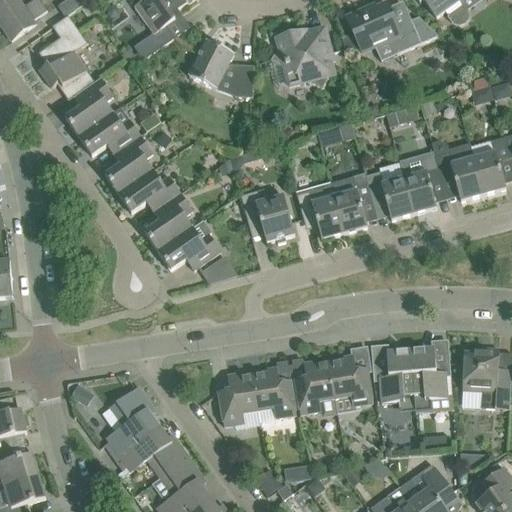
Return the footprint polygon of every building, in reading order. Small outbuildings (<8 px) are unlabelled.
[(38,0),(36,0),(24,9),(17,0),(6,0),(0,4),(0,26),(11,44),(28,32),(36,26),(34,23),(47,13),(38,0)] [(85,6),(80,0),(69,0),(58,8),(66,20),(85,6)] [(143,63),(158,53),(175,41),(166,29),(175,23),(171,16),(187,5),(183,0),(146,0),(146,1),(134,9),(153,37),(134,50),(143,63)] [(415,0),(420,6),(424,3),(436,20),(445,14),(452,25),(460,25),(464,23),(468,19),(469,13),(461,2),(464,0),(484,0),(485,1),(487,0),(415,0)] [(419,20),(411,24),(411,22),(397,28),(387,6),(365,16),(363,13),(346,20),(362,55),(375,49),(373,45),(384,40),(386,44),(390,43),(396,57),(438,39),(419,20)] [(74,100),(95,85),(74,55),(87,46),(68,19),(52,30),(60,41),(39,56),(47,68),(39,73),(52,91),(57,87),(69,103),(74,100)] [(331,56),(327,41),(324,30),(307,35),(306,33),(277,41),(278,49),(270,63),(284,71),(289,89),(308,84),(322,92),(330,78),(334,77),(329,57),(331,56)] [(253,100),(253,88),(254,68),(252,68),(252,70),(233,69),(229,67),(234,57),(207,44),(189,79),(216,93),(222,80),(235,85),(235,100),(253,100)] [(79,140),(114,116),(106,105),(113,99),(101,81),(95,85),(74,100),(74,101),(79,98),(86,107),(65,121),(79,140)] [(352,124),(363,122),(360,111),(350,113),(352,124)] [(119,155),(141,139),(129,122),(122,127),(114,116),(79,140),(92,159),(112,145),(119,155)] [(355,141),(351,126),(340,129),(343,139),(347,142),(355,141)] [(118,198),(154,173),(146,162),(153,156),(141,139),(119,155),(125,164),(105,178),(118,198)] [(499,168),(511,165),(505,140),(470,150),(483,198),(506,192),(499,168)] [(483,198),(470,150),(469,146),(450,151),(448,148),(439,143),(431,145),(435,159),(442,184),(454,181),(461,204),(483,198)] [(230,160),(233,173),(233,172),(238,171),(244,165),(242,157),(230,160)] [(430,188),(442,184),(435,159),(400,169),(404,181),(414,217),(437,211),(430,188)] [(233,174),(233,173),(230,160),(229,162),(219,169),(222,177),(233,174)] [(158,212),(181,196),(169,179),(162,184),(154,173),(118,198),(131,216),(152,202),(158,212)] [(404,181),(383,186),(380,175),(366,179),(365,176),(373,203),(385,200),(391,224),(414,217),(404,181)] [(361,207),(373,203),(365,176),(351,180),(330,185),(345,237),(367,230),(361,207)] [(322,243),(345,237),(330,185),(296,194),(303,223),(315,219),(322,243)] [(295,238),(289,219),(284,199),(267,203),(264,192),(240,199),(248,226),(260,222),(267,246),(277,243),(278,247),(286,244),(285,241),(295,238)] [(158,255),(194,230),(186,219),(193,213),(181,196),(158,212),(165,222),(145,236),(158,255)] [(221,255),(208,237),(201,241),(194,230),(158,255),(171,274),(186,263),(191,260),(198,269),(193,272),(194,274),(221,255)] [(0,301),(13,300),(10,263),(0,263),(0,301)] [(216,266),(201,276),(209,287),(227,282),(216,266)] [(446,376),(451,376),(450,365),(436,366),(434,351),(411,353),(415,412),(418,412),(419,415),(452,412),(451,398),(447,398),(446,376)] [(510,413),(511,376),(511,364),(511,355),(498,355),(499,352),(484,351),(484,356),(465,355),(463,394),(482,395),(481,411),(510,413)] [(400,413),(415,412),(411,353),(387,355),(388,370),(373,371),(374,382),(380,381),(382,407),(399,405),(400,413)] [(373,406),(370,386),(367,371),(356,373),(354,358),(344,360),(344,363),(329,365),(335,402),(338,416),(361,413),(363,407),(373,406)] [(335,402),(329,365),(314,368),(314,365),(304,366),(306,381),(295,383),(301,417),(321,414),(320,405),(322,404),(325,418),(337,417),(334,402),(335,402),(337,417),(338,416),(335,402)] [(296,418),(293,398),(291,383),(280,385),(277,371),(267,372),(268,375),(253,377),(259,415),(274,412),(276,421),(296,418)] [(259,415),(253,377),(238,380),(237,377),(227,379),(230,393),(219,395),(224,430),(245,426),(243,417),(259,415)] [(114,461),(159,429),(148,413),(153,409),(139,390),(110,410),(123,429),(106,441),(110,445),(105,449),(114,461)] [(0,453),(5,453),(12,451),(12,450),(11,450),(9,440),(27,436),(22,415),(21,412),(16,413),(0,417),(0,453)] [(153,487),(189,461),(176,441),(171,445),(159,429),(114,461),(121,471),(126,467),(131,475),(148,463),(160,480),(152,486),(153,487)] [(448,440),(436,441),(437,453),(449,452),(448,440)] [(5,453),(0,453),(0,474),(4,488),(4,489),(39,479),(32,456),(8,464),(5,453)] [(475,459),(474,472),(481,473),(482,467),(489,468),(490,460),(475,459)] [(191,511),(210,499),(198,483),(203,480),(189,461),(153,487),(166,505),(157,511),(191,511)] [(455,500),(444,483),(433,468),(401,491),(411,506),(415,511),(445,511),(443,509),(455,500)] [(308,470),(296,472),(298,484),(310,482),(308,470)] [(479,511),(511,511),(511,495),(511,493),(511,492),(511,482),(503,470),(480,487),(487,498),(476,506),(479,511)] [(357,472),(342,476),(352,490),(364,482),(357,472)] [(273,477),(259,487),(267,500),(282,489),(273,477)] [(0,511),(23,511),(22,509),(46,501),(39,479),(4,489),(4,488),(0,489),(0,511)] [(277,494),(284,503),(293,497),(287,487),(277,494)] [(415,511),(411,506),(401,491),(371,511),(415,511)] [(226,511),(225,511),(218,511),(210,499),(191,511),(226,511)]
